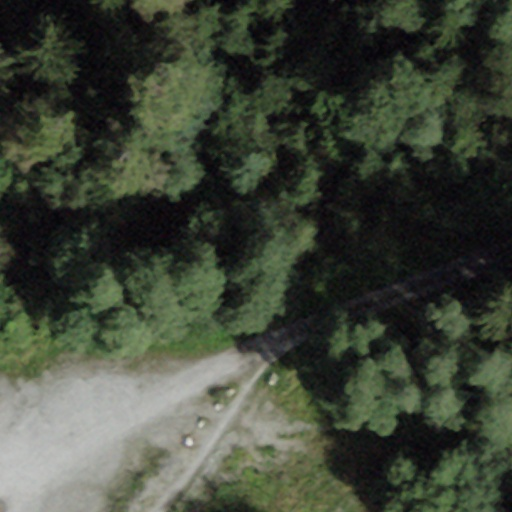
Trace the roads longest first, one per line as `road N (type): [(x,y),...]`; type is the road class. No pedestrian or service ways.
road 1 (track): [(301,347),(0,496)]
road 2 (track): [(511,260),(301,347)]
